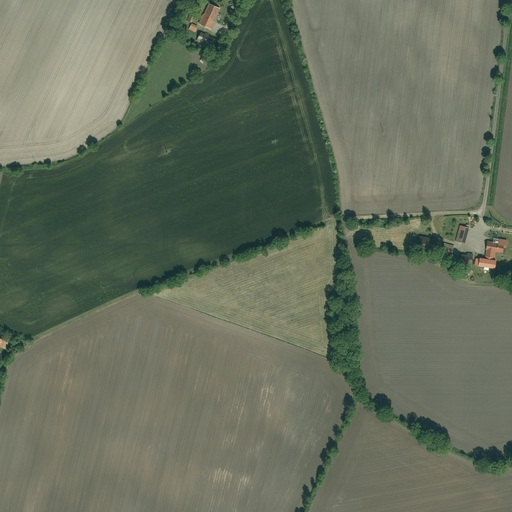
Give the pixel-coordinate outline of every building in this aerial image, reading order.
[(207,4),(199,24),(210,29),(219,9),(207,4)] [(200,31),(196,42),(208,47),(213,36),(200,31)] [(456,241),(464,243),(469,228),(460,226),(456,241)] [(486,251),(486,257),(485,257),(484,266),(492,267),(493,258),(492,258),(493,252),(502,253),(503,247),(511,247),(511,236),(499,235),(498,243),(486,242),(485,251),(486,251)] [(444,244),(442,252),(451,254),(453,247),(444,244)] [(476,254),(473,270),(481,272),(484,256),(476,254)] [(483,277),(491,278),(492,267),(484,266),(483,277)]
